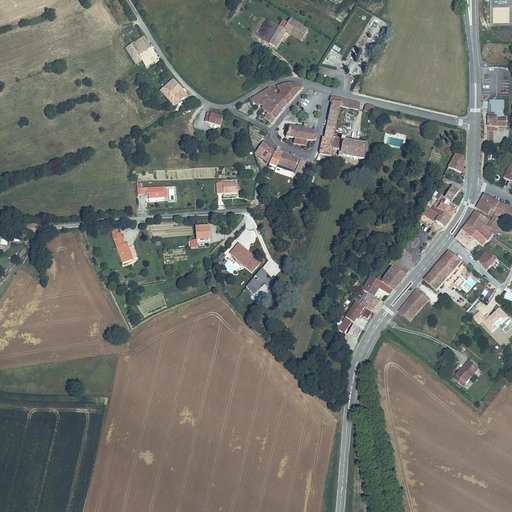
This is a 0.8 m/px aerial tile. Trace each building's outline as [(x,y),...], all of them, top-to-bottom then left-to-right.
[(258,36),(270,43),(279,26),(267,19),(258,36)] [(279,26),(270,43),(277,47),(285,33),(288,34),(294,23),(289,21),(287,24),(281,22),(279,26)] [(294,23),(288,34),(301,41),(307,31),(294,23)] [(160,59),(145,35),(127,45),(135,61),(142,58),(145,63),(153,59),(156,61),(160,59)] [(266,62),(260,69),(263,71),(269,64),(266,62)] [(188,96),(173,78),(161,88),(173,103),(178,99),(181,102),(188,96)] [(285,103),(301,85),(301,84),(299,84),(296,83),(293,83),(289,83),(286,83),(282,84),(277,86),(280,94),(278,96),(285,102),(285,103)] [(270,89),(264,95),(279,108),(285,102),(278,96),(270,89)] [(264,95),(260,93),(249,100),(254,104),(256,103),(262,106),(261,108),(266,112),(273,117),(279,108),(264,95)] [(357,101),(331,96),(329,103),(331,103),(324,137),(321,137),(317,154),(341,157),(341,156),(362,160),(365,145),(344,141),(344,138),(334,136),(340,107),(359,110),(359,109),(358,108),(358,104),(358,103),(357,101)] [(490,116),(499,116),(499,117),(502,117),(502,114),(503,114),(503,100),(498,100),(498,102),(490,102),(490,116)] [(373,104),(369,103),(367,104),(365,106),(365,107),(365,108),(364,110),(363,110),(363,112),(371,113),(372,111),(374,112),(374,110),(376,110),(376,109),(376,108),(375,107),(374,107),(373,106),(373,104)] [(222,116),(207,112),(204,120),(220,124),(222,116)] [(273,117),(266,112),(262,116),(269,123),(273,117)] [(499,116),(490,116),(489,129),(493,130),(495,130),(495,126),(498,127),(498,125),(508,125),(508,117),(502,117),(499,117),(499,116)] [(302,130),(288,128),(288,129),(286,129),(286,131),(288,131),(287,135),(285,135),(285,137),(286,137),(286,139),(288,139),(288,138),(295,139),(295,144),(308,146),(309,141),(316,142),(316,141),(316,140),(316,139),(316,137),(316,136),(317,135),(316,134),(309,133),(310,132),(308,132),(309,126),(303,125),(302,130)] [(260,138),(262,134),(253,128),(250,132),(260,138)] [(268,148),(263,142),(255,152),(260,158),(268,148)] [(270,150),(268,148),(260,158),(268,166),(274,155),(268,151),(270,150)] [(298,162),(275,152),(274,155),(268,166),(268,167),(274,170),(275,167),(292,174),(298,162)] [(456,155),(449,168),(462,173),(462,158),(456,155)] [(300,182),(307,165),(301,163),(294,180),(300,182)] [(236,183),(216,184),(216,195),(236,194),(236,183)] [(458,198),(462,192),(451,185),(447,192),(451,194),(448,199),(454,203),(458,198)] [(165,187),(148,189),(149,199),(163,198),(163,190),(165,190),(165,187)] [(485,194),(478,209),(488,214),(491,208),(495,210),(497,206),(509,211),(511,206),(485,194)] [(438,199),(436,197),(428,209),(424,215),(438,223),(446,229),(453,219),(457,214),(441,203),(437,201),(438,199)] [(497,206),(495,210),(511,219),(511,206),(509,211),(497,206)] [(476,211),(469,222),(491,236),(493,232),(495,230),(487,225),(489,220),(476,211)] [(491,221),(489,220),(487,225),(495,230),(493,232),(496,234),(499,230),(498,229),(503,221),(494,217),(491,221)] [(491,236),(469,222),(467,226),(488,240),(491,236)] [(208,225),(196,227),(197,240),(190,241),(191,248),(197,248),(197,244),(208,243),(207,231),(209,231),(208,225)] [(488,240),(467,226),(463,230),(474,239),(483,245),(484,244),(485,243),(486,243),(488,240)] [(474,239),(463,230),(458,236),(457,237),(456,239),(467,248),(474,239)] [(261,262),(238,242),(229,252),(251,273),(261,262)] [(127,243),(117,247),(123,263),(133,259),(127,243)] [(468,250),(471,252),(477,245),(474,243),(468,250)] [(499,258),(489,249),(480,261),(488,269),(499,258)] [(398,251),(392,259),(408,271),(414,264),(398,251)] [(451,251),(426,281),(436,290),(461,259),(451,251)] [(408,271),(392,259),(389,264),(391,266),(384,278),(396,286),(408,271)] [(254,295),(263,284),(274,292),(282,282),(274,276),(273,277),(260,268),(245,289),(254,295)] [(384,278),(378,274),(374,279),(393,290),(396,286),(384,278)] [(476,282),(479,279),(474,274),(471,277),(476,282)] [(362,291),(365,293),(373,298),(378,288),(389,294),(393,290),(374,279),(370,277),(362,291)] [(454,283),(458,287),(464,280),(460,277),(454,283)] [(489,282),(486,286),(494,292),(497,288),(489,282)] [(429,299),(418,290),(412,297),(423,307),(429,299)] [(365,293),(357,304),(363,308),(373,315),(381,304),(373,298),(365,293)] [(423,307),(412,297),(400,311),(412,322),(423,307)] [(357,304),(356,303),(345,319),(352,324),(355,320),(358,321),(360,317),(358,316),(363,308),(357,304)] [(347,333),(356,339),(362,330),(353,324),(347,333)] [(498,355),(504,350),(501,346),(495,351),(498,355)] [(454,377),(463,385),(479,369),(473,363),(471,366),(467,363),(465,366),(467,368),(463,371),(461,369),(454,377)]
